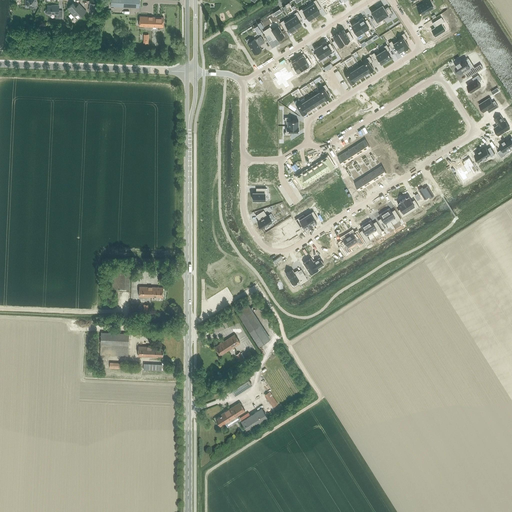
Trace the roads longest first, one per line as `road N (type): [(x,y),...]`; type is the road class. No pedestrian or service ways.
road 1 (residential): [(307,142),(322,149),(439,74),(475,132),(284,251),(263,246),(247,224),(242,159)]
road 2 (secondary): [(187,511),(188,119)]
road 3 (residential): [(307,142),(307,121),(422,48)]
road 4 (residential): [(242,80),(371,0)]
road 5 (unclassified): [(149,70),(0,64)]
